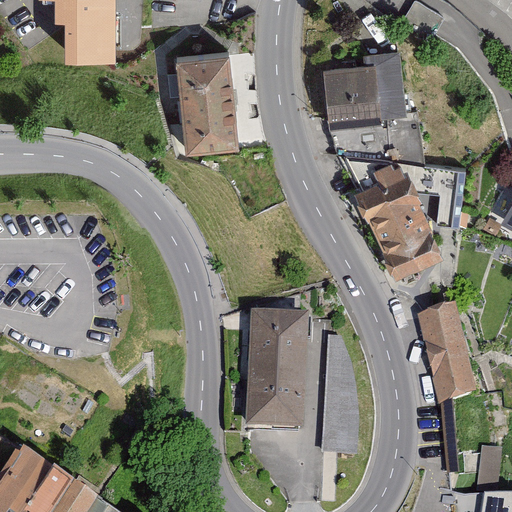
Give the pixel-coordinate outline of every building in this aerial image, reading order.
[(116,0),(54,0),(55,18),(65,18),(65,58),(117,58),(116,0)] [(443,18),(415,1),(401,25),(429,42),(443,18)] [(245,53),(181,60),(192,158),(255,152),(245,53)] [(382,71),(328,76),(336,162),(390,157),(382,71)] [(414,175),(353,204),(394,289),(455,259),(414,175)] [(454,307),(420,315),(440,397),(474,389),(454,307)] [(332,323),(259,318),(251,434),(324,439),(332,323)] [(502,448),(483,446),(477,488),(497,486),(502,448)] [(0,482),(0,511),(114,511),(24,447),(0,482)] [(511,511),(511,492),(465,495),(454,493),(457,511),(511,511)]
